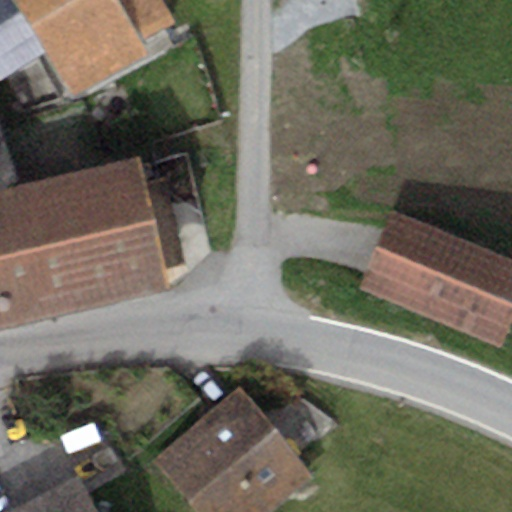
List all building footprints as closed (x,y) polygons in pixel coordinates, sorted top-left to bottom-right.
[(163,0),(0,0),(0,105),(4,113),(68,77),(92,119),(170,75),(158,52),(185,37),(163,0)] [(0,132),(0,233),(25,185),(0,132)] [(0,233),(0,328),(178,295),(149,169),(25,185),(0,233)] [(511,345),(511,264),(397,217),(366,292),(510,351),(511,345)] [(249,396),(161,469),(196,511),(274,511),(317,477),(249,396)] [(94,511),(83,491),(41,511),(94,511)]
